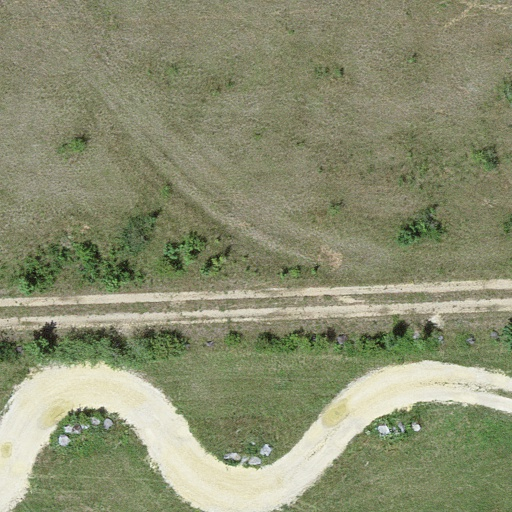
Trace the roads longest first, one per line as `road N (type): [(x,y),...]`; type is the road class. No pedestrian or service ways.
road 1 (track): [(511,395),(436,377),(390,385),(268,488),(219,489),(117,384),(70,386),(35,410),(0,484)]
road 2 (track): [(511,293),(0,310)]
